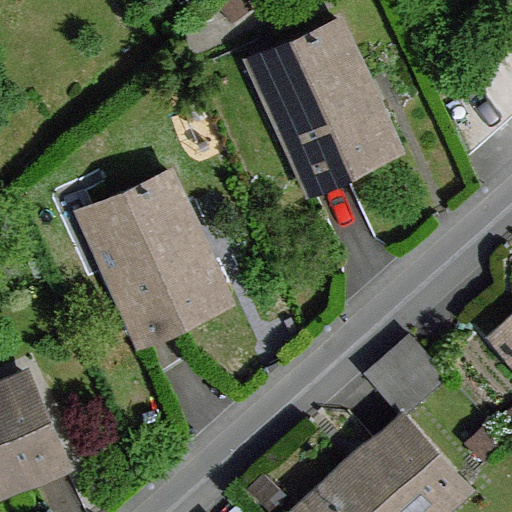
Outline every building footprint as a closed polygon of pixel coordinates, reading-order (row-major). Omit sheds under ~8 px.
[(342,19),(269,53),(295,110),(280,117),(313,185),(399,146),(342,19)] [(173,170),(98,205),(124,261),(111,268),(143,337),(229,298),(173,170)] [(511,320),(500,332),(511,346),(511,320)] [(28,373),(0,386),(0,490),(68,461),(28,373)] [(376,442),(302,507),(306,511),(439,511),(469,485),(406,415),(376,442)]
